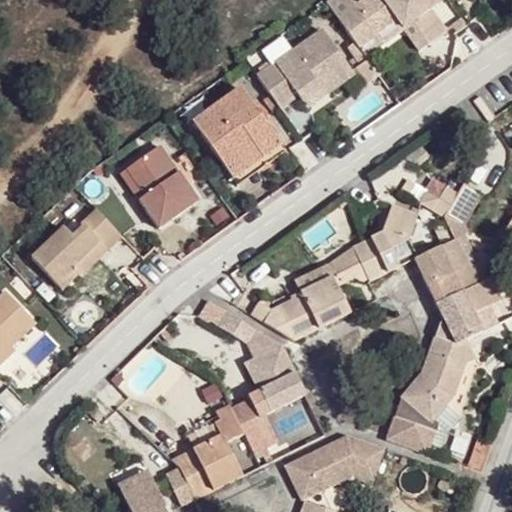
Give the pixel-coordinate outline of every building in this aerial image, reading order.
[(391,27),(397,35),(407,28),(420,47),(430,41),(440,34),(416,0),(388,0),(381,5),(377,0),(369,0),(352,12),(344,0),(334,0),(323,8),(354,52),(373,40),(391,27)] [(422,0),(416,0),(440,34),(445,31),(422,0)] [(438,0),(422,0),(445,31),(456,23),(438,0)] [(407,28),(397,35),(410,54),(420,47),(407,28)] [(318,36),(255,81),(280,116),(297,104),(300,109),(323,93),(327,100),(339,91),(351,82),(318,36)] [(379,48),(373,40),(354,52),(359,59),(360,61),(379,48)] [(360,61),(359,59),(350,65),(356,74),(365,68),(360,61)] [(190,126),(225,173),(255,153),(263,164),(272,158),(281,152),(238,92),(190,126)] [(323,93),(300,109),(305,116),(327,100),(323,93)] [(158,149),(126,172),(144,199),(136,205),(156,232),(175,219),(194,205),(158,149)] [(255,153),(225,173),(233,185),(263,164),(255,153)] [(144,199),(126,172),(117,177),(136,205),(144,199)] [(440,226),(453,205),(441,197),(427,219),(440,226)] [(371,245),(360,251),(352,260),(357,267),(369,287),(409,266),(417,262),(408,246),(422,225),(408,215),(395,206),(377,235),(380,239),(387,248),(377,254),(371,245)] [(116,243),(91,214),(64,237),(55,228),(25,259),(56,291),(65,283),(74,275),(68,269),(90,249),(99,259),(116,243)] [(466,238),(451,246),(466,271),(478,288),(487,283),(466,238)] [(380,239),(371,245),(377,254),(387,248),(380,239)] [(417,262),(409,266),(422,290),(434,314),(463,297),(478,288),(466,271),(451,246),(437,253),(417,262)] [(68,269),(74,275),(77,279),(99,259),(90,249),(68,269)] [(295,280),(299,290),(331,277),(327,266),(295,280)] [(369,287),(357,267),(331,277),(335,287),(351,287),(359,289),(369,287)] [(258,301),(250,311),(291,341),(348,312),(335,287),(331,277),(299,290),(302,294),(287,302),(271,310),(258,301)] [(463,297),(434,314),(438,323),(433,343),(456,351),(468,344),(485,335),(469,309),(476,303),(483,315),(488,311),(501,304),(494,294),(487,283),(478,288),(463,297)] [(0,355),(10,345),(21,335),(32,324),(4,294),(0,297),(0,355)] [(485,335),(498,327),(488,311),(483,315),(476,303),(469,309),(485,335)] [(283,353),(229,322),(224,328),(219,334),(244,348),(256,371),(246,378),(256,396),(264,391),(269,402),(262,405),(251,411),(260,427),(307,403),(283,353)] [(456,351),(433,343),(421,382),(399,402),(383,442),(425,458),(435,431),(430,424),(460,404),(465,387),(471,371),(480,365),(468,344),(456,351)] [(0,365),(16,350),(10,345),(0,355),(0,365)] [(264,391),(256,396),(262,405),(269,402),(264,391)] [(233,399),(225,405),(226,406),(235,422),(243,417),(233,399)] [(211,415),(223,438),(226,443),(243,435),(235,422),(226,406),(211,415)] [(198,453),(172,467),(180,478),(199,506),(247,482),(226,443),(223,438),(198,453)] [(467,466),(481,470),(489,446),(475,442),(467,466)] [(379,474),(384,458),(342,443),(284,471),(302,509),(306,510),(355,482),(374,490),(379,474)] [(123,495),(154,480),(151,474),(120,489),(123,495)] [(199,506),(180,478),(168,485),(181,511),(185,511),(195,508),(199,506)] [(169,511),(170,511),(154,480),(123,495),(129,507),(132,511),(169,511)]
